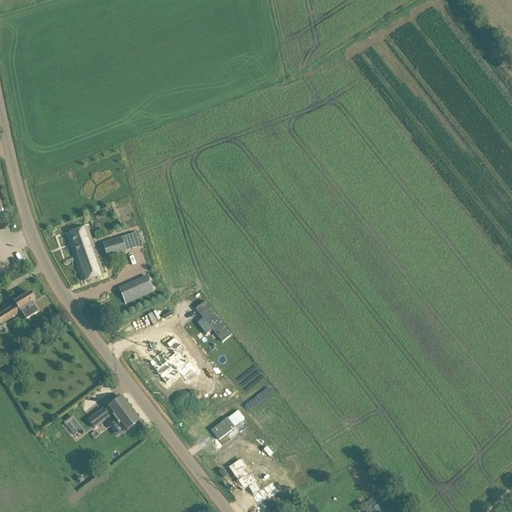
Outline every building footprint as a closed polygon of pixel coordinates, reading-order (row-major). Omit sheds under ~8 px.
[(258,262),(287,251),(239,126),(193,144),(196,152),(105,186),(118,220),(165,203),(169,215),(150,222),(163,257),(244,225),(258,262)] [(87,227),(70,233),(76,252),(74,253),(84,282),(104,275),(99,259),(98,259),(87,227)] [(110,247),(105,249),(108,259),(126,252),(126,251),(121,238),(108,242),(109,243),(110,247)] [(205,253),(150,275),(156,291),(211,268),(205,253)] [(135,281),(124,286),(131,302),(143,297),(135,281)] [(14,303),(15,305),(0,314),(0,324),(0,325),(19,314),(21,317),(22,316),(25,321),(39,312),(33,302),(35,301),(30,293),(14,303)] [(187,363),(179,351),(169,359),(164,352),(150,363),(166,384),(180,373),(178,370),(187,363)] [(88,420),(94,429),(109,418),(111,420),(113,418),(124,432),(139,421),(122,398),(104,411),(103,409),(88,420)] [(63,424),(73,437),(82,429),(72,417),(63,424)] [(252,496),(258,506),(279,492),(272,483),(260,491),(255,483),(257,482),(242,459),(228,468),(238,482),(236,483),(242,492),(248,488),(253,496),(252,496)] [(369,501),(375,511),(377,511),(390,504),(382,492),(369,501)]
